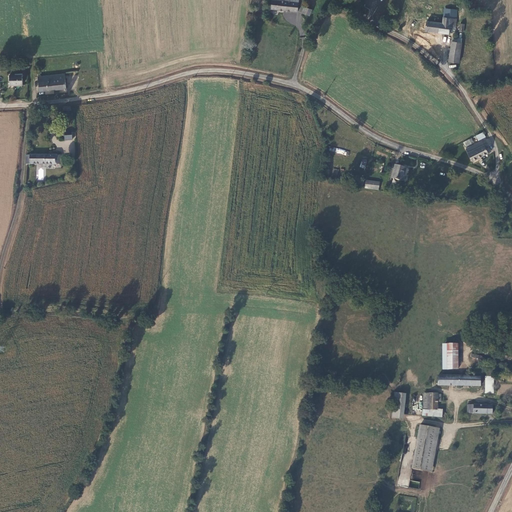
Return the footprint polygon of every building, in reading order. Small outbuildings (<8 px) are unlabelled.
[(298,0),(277,0),(277,1),(272,0),(272,9),(297,12),(298,0)] [(306,7),(303,13),(309,16),(313,9),(306,7)] [(456,24),(457,17),(443,15),(441,25),(427,23),(426,27),(425,31),(448,34),(450,24),(456,24)] [(447,62),(458,64),(462,44),(452,42),(447,62)] [(64,88),(64,73),(38,74),(38,81),(36,81),(36,90),(64,88)] [(24,76),(11,77),(11,86),(24,86),(24,76)] [(72,132),(64,133),(65,140),(73,140),(72,132)] [(476,135),(478,141),(486,137),(483,132),(476,135)] [(473,161),(491,153),(489,148),(486,149),(484,145),(482,140),(466,149),(473,161)] [(62,164),(62,155),(30,154),(30,164),(62,164)] [(364,169),(368,160),(362,158),(359,167),(364,169)] [(392,178),(403,180),(405,167),(394,164),(392,178)] [(378,189),(379,181),(367,180),(366,188),(378,189)] [(457,368),(459,346),(448,345),(447,368),(457,368)] [(481,386),(482,377),(471,377),(470,376),(438,376),(437,385),(481,386)] [(486,394),(494,394),(493,391),(494,377),(487,377),(486,394)] [(392,391),(390,411),(397,412),(399,392),(392,391)] [(424,396),(422,409),(436,410),(437,401),(439,401),(440,396),(437,396),(437,394),(428,393),(427,396),(424,396)] [(486,415),(487,406),(467,405),(466,413),(486,415)] [(422,409),(421,417),(440,418),(441,410),(436,410),(422,409)] [(433,429),(416,426),(408,469),(425,472),(433,429)] [(437,429),(433,429),(425,472),(428,472),(437,429)]
